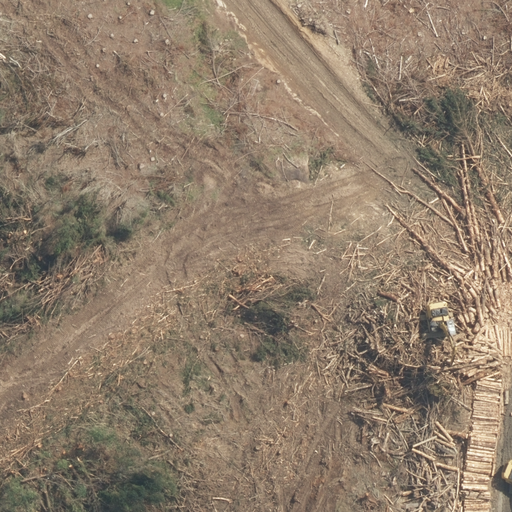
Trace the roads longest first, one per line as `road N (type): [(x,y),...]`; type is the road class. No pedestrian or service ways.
road 1 (track): [(267,0),(425,163),(511,227)]
road 2 (track): [(511,501),(498,426),(511,354)]
